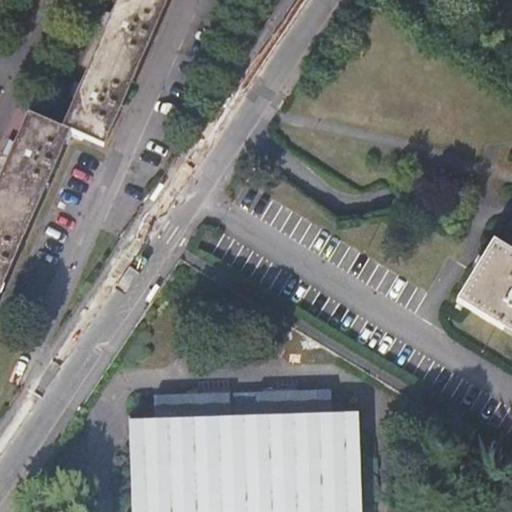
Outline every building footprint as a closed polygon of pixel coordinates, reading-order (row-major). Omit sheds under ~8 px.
[(112,0),(103,23),(98,33),(72,94),(68,102),(55,133),(22,119),(8,151),(3,163),(0,168),(0,284),(64,138),(98,153),(164,0),(112,0)] [(91,30),(98,33),(103,23),(96,20),(91,30)] [(62,101),(68,102),(72,94),(66,91),(62,101)] [(511,254),(493,243),(456,305),(511,339),(511,254)] [(357,511),(353,405),(327,406),(327,391),(151,397),(151,414),(126,415),(129,511),(357,511)]
